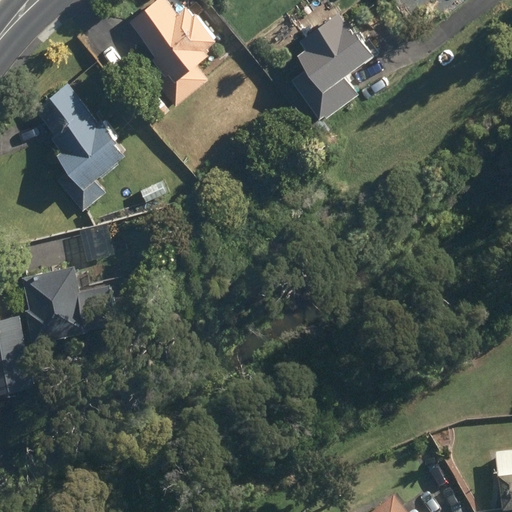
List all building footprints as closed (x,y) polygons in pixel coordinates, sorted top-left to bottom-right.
[(152,74),(178,107),(212,80),(199,63),(209,56),(205,51),(217,42),(196,15),(194,17),(187,8),(178,14),(166,0),(158,0),(128,24),(156,58),(153,61),(159,69),(152,74)] [(293,81),(320,121),(327,117),(327,118),(357,98),(344,78),(370,60),(340,15),(299,41),(306,51),(296,58),(306,73),(293,81)] [(62,182),(84,212),(110,192),(99,177),(126,158),(99,123),(96,125),(67,86),(34,110),(55,138),(52,140),(61,154),(57,157),(71,175),(62,182)] [(137,105),(155,126),(172,112),(155,91),(137,105)] [(141,192),(147,205),(167,195),(161,183),(141,192)] [(23,314),(30,349),(87,338),(74,270),(22,280),(28,314),(23,314)] [(0,321),(0,389),(27,385),(18,319),(0,321)] [(511,511),(511,452),(495,455),(499,481),(502,511),(511,511)] [(406,511),(395,498),(377,511),(406,511)]
